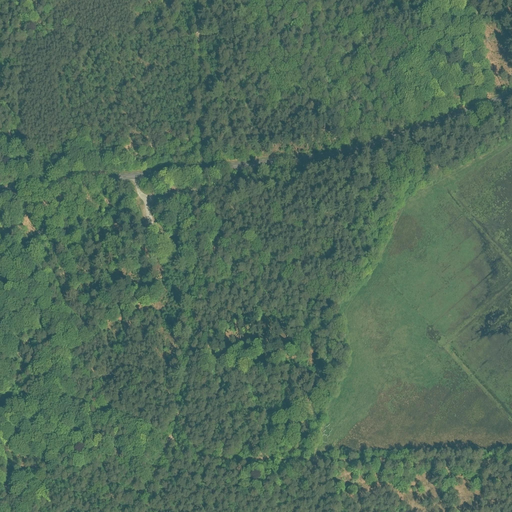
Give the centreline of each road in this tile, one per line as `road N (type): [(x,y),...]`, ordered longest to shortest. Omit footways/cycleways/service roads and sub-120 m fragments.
road 1 (primary): [(511,94),(320,157),(0,190)]
road 2 (track): [(266,461),(208,458),(88,406),(0,405)]
road 3 (track): [(511,461),(301,461)]
road 4 (track): [(150,511),(147,492),(178,418),(187,353)]
